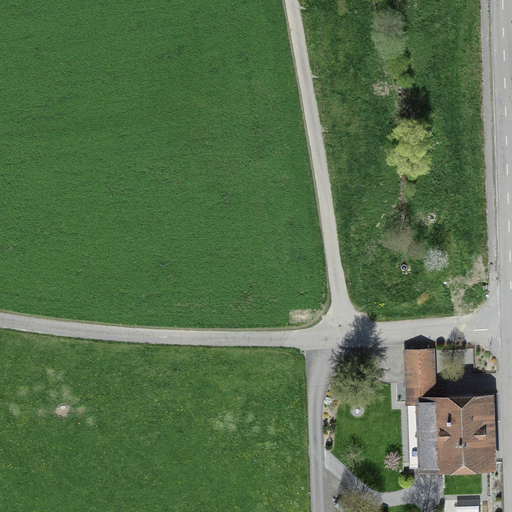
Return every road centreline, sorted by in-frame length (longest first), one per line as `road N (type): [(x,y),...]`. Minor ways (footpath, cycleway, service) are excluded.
road 1 (unclassified): [(291,0),(345,337)]
road 2 (tertiary): [(502,0),(511,328)]
road 3 (unclassified): [(312,339),(100,334),(0,321)]
road 4 (residential): [(319,511),(312,339)]
road 5 (unclassified): [(511,328),(345,337)]
